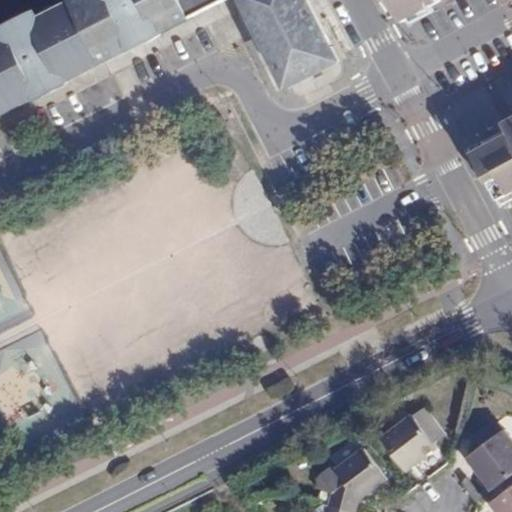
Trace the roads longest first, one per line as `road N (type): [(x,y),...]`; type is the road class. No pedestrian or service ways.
road 1 (residential): [(394,73),(273,139),(244,82),(224,68),(202,73),(0,174)]
road 2 (tertiary): [(511,302),(95,511)]
road 3 (residential): [(511,278),(394,73)]
road 4 (residential): [(511,12),(394,73)]
